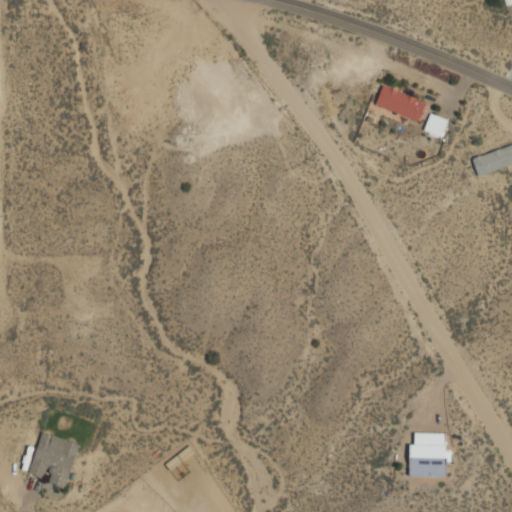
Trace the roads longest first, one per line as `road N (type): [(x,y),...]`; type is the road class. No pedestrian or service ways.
road 1 (residential): [(511,454),(293,101),(218,0)]
road 2 (tertiary): [(272,0),(511,88)]
